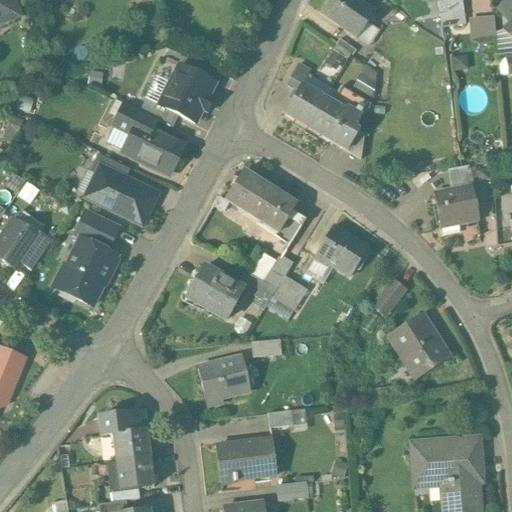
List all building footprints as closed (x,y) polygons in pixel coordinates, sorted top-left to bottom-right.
[(0,0),(0,22),(17,17),(11,0),(0,0)] [(375,15),(354,0),(329,0),(320,14),(358,42),(375,15)] [(436,0),(404,0),(400,1),(424,31),(441,29),(439,15),(436,0)] [(511,2),(509,0),(507,0),(496,11),(509,24),(511,21),(511,3),(511,2)] [(463,12),(450,13),(452,27),(465,25),(463,12)] [(450,13),(439,15),(441,29),(452,27),(450,13)] [(466,18),(470,38),(495,34),(491,14),(466,18)] [(511,21),(509,24),(502,31),(511,41),(511,21)] [(337,39),(324,65),(339,73),(352,47),(337,39)] [(505,52),(498,53),(501,77),(507,76),(506,61),(505,52)] [(351,84),(367,94),(380,74),(364,64),(351,84)] [(310,72),(299,66),(286,88),(297,94),(302,87),(308,77),(310,72)] [(214,85),(178,67),(159,107),(158,108),(178,117),(194,125),(201,112),(207,115),(214,101),(208,98),(214,85)] [(330,90),(308,77),(302,87),(297,94),(284,116),(306,130),(330,90)] [(336,94),(330,91),(330,90),(306,130),(339,150),(351,129),(353,131),(359,118),(367,105),(339,89),(336,94)] [(159,107),(146,100),(140,114),(156,121),(172,129),(178,117),(158,108),(159,107)] [(140,114),(124,106),(117,120),(134,129),(136,125),(150,132),(156,121),(140,114)] [(13,122),(4,140),(13,144),(21,125),(20,125),(21,123),(15,120),(13,122)] [(150,132),(136,125),(134,129),(122,154),(169,177),(183,148),(150,132)] [(353,131),(351,129),(339,150),(360,162),(363,136),(353,131)] [(469,168),(448,173),(451,192),(470,188),(473,187),(469,168)] [(155,197),(100,170),(86,199),(141,225),(155,197)] [(276,193),(243,173),(225,202),(277,235),(278,236),(292,213),(296,206),(295,206),(294,208),(274,195),(276,193)] [(451,192),(433,195),(436,210),(433,211),(436,226),(457,222),(458,226),(477,223),(470,188),(451,192)] [(119,228),(86,212),(73,238),(79,241),(106,253),(119,228)] [(292,213),(278,236),(277,235),(275,239),(289,248),(305,221),(292,213)] [(38,239),(13,222),(0,241),(0,264),(4,264),(16,272),(20,266),(34,246),(38,239)] [(367,249),(332,229),(314,261),(326,268),(327,265),(350,278),(367,249)] [(106,253),(79,241),(66,268),(64,267),(56,284),(71,292),(68,297),(92,308),(109,272),(113,271),(117,263),(115,258),(106,253)] [(44,253),(34,246),(20,266),(30,273),(44,253)] [(260,256),(248,276),(264,285),(276,265),(260,256)] [(276,265),(264,285),(276,292),(284,279),(290,269),(290,268),(279,261),(276,265)] [(220,278),(203,269),(186,299),(226,322),(243,291),(241,290),(232,285),(233,284),(221,277),(220,278)] [(264,285),(248,276),(241,290),(243,291),(252,296),(264,303),(267,297),(271,299),(276,292),(264,285)] [(307,292),(284,279),(276,292),(271,299),(294,313),(307,292)] [(393,282),(378,302),(389,311),(404,291),(393,282)] [(252,296),(237,323),(249,330),(264,303),(252,296)] [(449,360),(421,317),(388,338),(405,365),(415,382),(449,360)] [(279,343),(251,346),(252,360),(280,358),(279,343)] [(241,361),(197,371),(205,404),(249,393),(241,361)] [(291,413),(268,416),(270,430),(292,428),(291,413)] [(130,415),(97,419),(100,438),(112,437),(112,436),(145,432),(130,415)] [(145,432),(112,436),(112,437),(116,464),(149,460),(145,432)] [(478,441),(411,446),(413,467),(421,466),(423,489),(440,487),(442,511),(478,511),(477,484),(481,484),(478,441)] [(271,442),(215,449),(219,481),(232,479),(233,485),(236,484),(236,482),(275,477),(271,442)] [(149,460),(116,464),(119,492),(152,488),(149,460)] [(306,485),(276,488),(278,503),(307,500),(306,485)] [(138,491),(111,494),(112,504),(126,503),(139,501),(138,491)] [(112,504),(98,506),(98,511),(126,511),(126,503),(112,504)]
